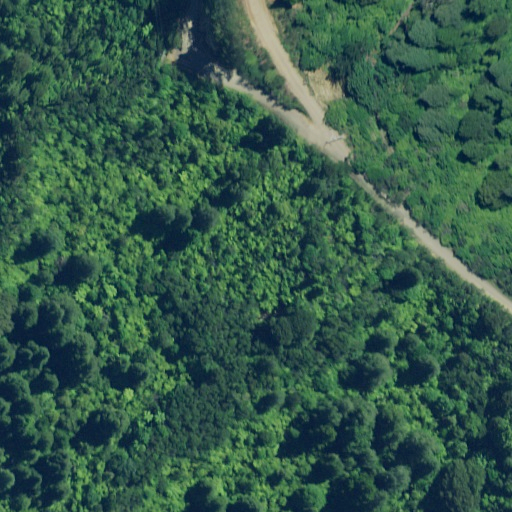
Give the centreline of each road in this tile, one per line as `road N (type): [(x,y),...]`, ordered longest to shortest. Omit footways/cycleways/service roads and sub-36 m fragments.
road 1 (unclassified): [(511,303),(483,285),(314,122),(212,73),(189,52),(179,30),(182,0)]
road 2 (track): [(314,122),(310,93),(253,0)]
